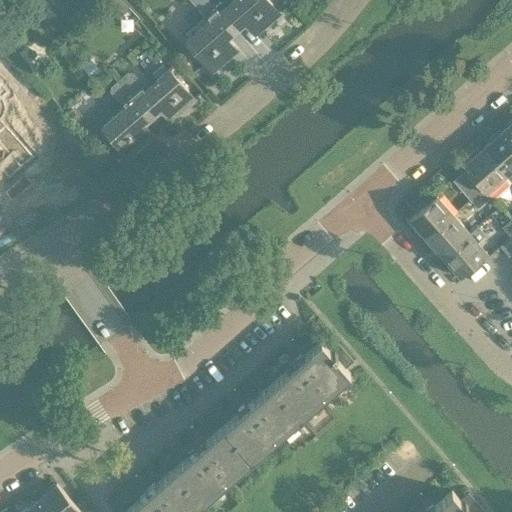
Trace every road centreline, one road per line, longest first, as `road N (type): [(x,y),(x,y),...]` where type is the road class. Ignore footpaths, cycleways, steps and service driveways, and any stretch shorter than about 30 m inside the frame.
road 1 (residential): [(56,242),(257,99),(353,0)]
road 2 (residential): [(152,388),(360,202)]
road 3 (residential): [(360,202),(511,77)]
road 4 (residential): [(152,388),(56,242)]
road 5 (residential): [(0,470),(152,388)]
road 6 (residential): [(451,307),(360,202)]
